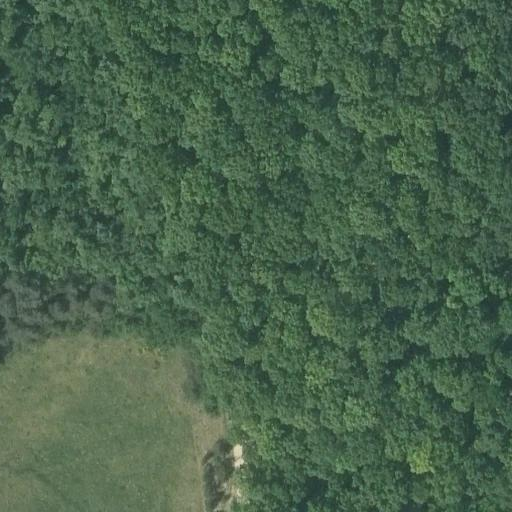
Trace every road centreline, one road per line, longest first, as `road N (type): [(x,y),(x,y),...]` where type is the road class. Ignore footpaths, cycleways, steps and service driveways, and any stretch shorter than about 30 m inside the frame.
road 1 (track): [(101,0),(207,280)]
road 2 (track): [(207,280),(249,488)]
